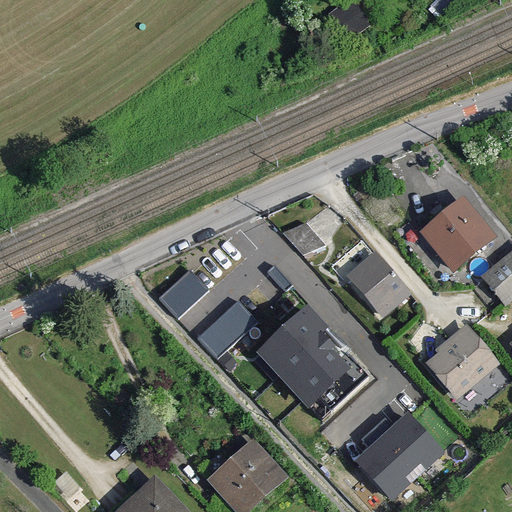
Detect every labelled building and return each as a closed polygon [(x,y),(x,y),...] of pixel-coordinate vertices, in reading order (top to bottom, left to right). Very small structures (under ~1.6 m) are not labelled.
[(455,0),(440,0),(430,8),(437,16),(455,0)] [(352,7),(334,23),(348,39),(366,22),(352,7)] [(462,202),(427,232),(455,266),(491,237),(462,202)] [(306,221),(282,232),(303,254),(326,244),(306,221)] [(511,254),(485,275),(504,299),(511,292),(511,254)] [(385,312),(411,290),(381,255),(355,277),(385,312)] [(191,274),(161,302),(179,321),(209,293),(191,274)] [(240,305),(201,341),(219,361),(259,325),(240,305)] [(322,325),(308,310),(268,347),(316,398),(318,396),(332,411),(369,376),(350,355),(349,356),(321,326),(322,325)] [(454,343),(430,362),(455,392),(494,361),(467,328),(451,340),(454,343)] [(511,370),(508,365),(461,398),(470,410),(511,380),(511,370)] [(411,420),(360,465),(391,499),(441,454),(411,420)] [(221,453),(201,471),(239,511),(250,511),(284,480),(252,446),(232,464),(221,453)] [(184,511),(158,485),(129,511),(184,511)]
